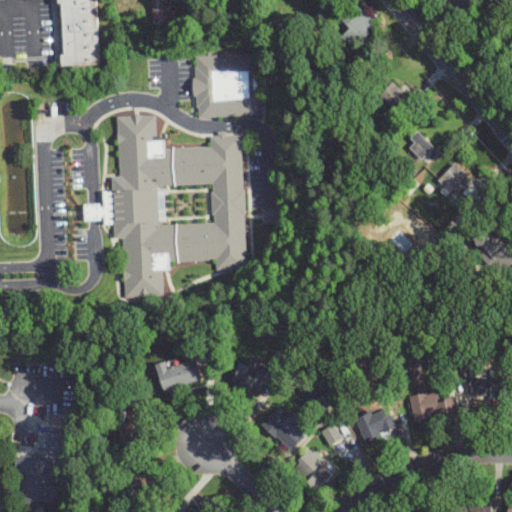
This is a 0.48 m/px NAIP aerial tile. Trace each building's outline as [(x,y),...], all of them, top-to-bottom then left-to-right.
[(98,0),(63,0),(64,67),(99,67),(98,0)] [(152,0),(152,25),(173,25),(173,0),(152,0)] [(350,29),(343,37),(355,47),(376,24),(356,5),(342,21),(350,29)] [(258,116),(256,55),(194,56),(195,118),(258,116)] [(413,103),(393,82),(379,96),(399,116),(413,103)] [(242,135),(210,136),(210,147),(166,148),(166,140),(156,141),(155,115),(117,117),(120,176),(111,176),(113,238),(123,238),(125,298),(166,297),(165,262),(216,260),(217,270),(246,269),(242,135)] [(409,149),(421,160),(434,148),(417,132),(410,139),(415,143),(409,149)] [(439,178),(455,195),(471,181),(456,163),(439,178)] [(280,210),(263,210),(263,223),(280,223),(280,210)] [(511,248),(486,223),(470,239),(481,250),(478,254),(501,276),(511,264),(511,248)] [(400,359),(412,421),(457,412),(454,396),(439,399),(437,389),(426,391),(418,355),(400,359)] [(232,382),(259,392),(268,368),(240,358),(232,382)] [(201,382),(197,359),(157,367),(161,389),(201,382)] [(506,374),(472,374),(472,400),(506,400),(506,374)] [(315,400),(321,392),(308,381),(302,389),(315,400)] [(293,416),(291,418),(279,406),(261,425),(288,451),(308,430),(293,416)] [(355,420),(366,444),(398,429),(387,406),(355,420)] [(118,443),(141,444),(143,410),(119,409),(118,443)] [(340,437),(332,423),(319,430),(327,444),(340,437)] [(10,445),(9,457),(18,457),(16,511),(25,511),(26,504),(55,506),(55,494),(70,495),(74,426),(38,425),(37,446),(10,445)] [(335,475),(310,449),(291,468),(316,494),(335,475)] [(164,497),(142,509),(134,494),(138,492),(128,473),(146,465),(155,485),(158,483),(164,497)] [(462,511),(492,511),(492,503),(462,503),(462,511)]
